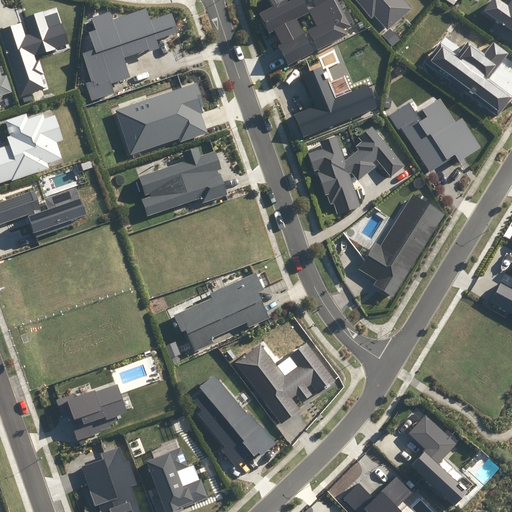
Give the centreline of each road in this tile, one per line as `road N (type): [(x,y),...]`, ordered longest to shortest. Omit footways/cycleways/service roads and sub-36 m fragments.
road 1 (residential): [(394,365),(357,344),(313,287),(213,0)]
road 2 (residential): [(394,365),(511,166)]
road 3 (residential): [(265,511),(394,365)]
road 4 (residential): [(0,388),(41,511)]
